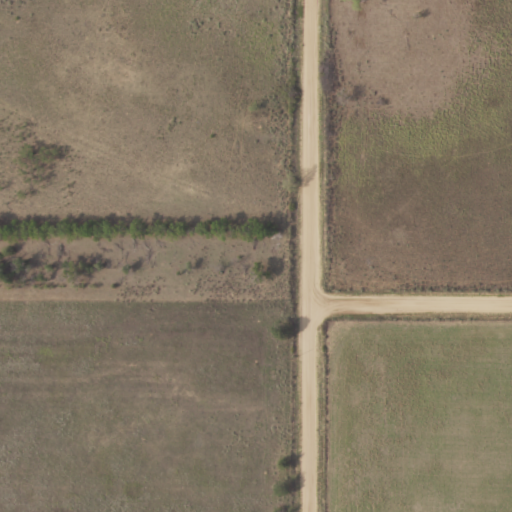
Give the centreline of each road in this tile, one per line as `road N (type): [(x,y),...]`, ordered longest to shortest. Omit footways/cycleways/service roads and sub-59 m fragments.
road 1 (residential): [(316,302),(316,0)]
road 2 (residential): [(314,511),(316,302)]
road 3 (residential): [(316,302),(511,301)]
